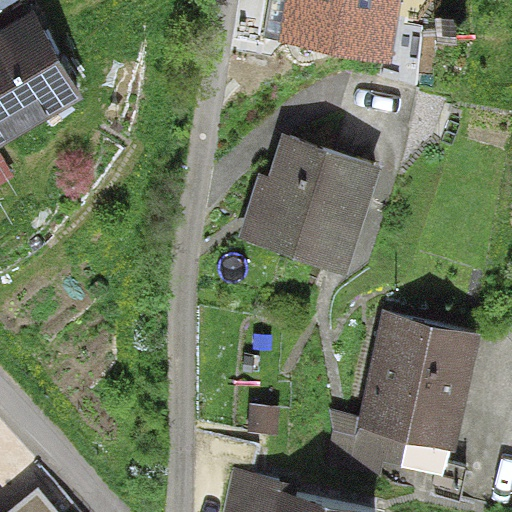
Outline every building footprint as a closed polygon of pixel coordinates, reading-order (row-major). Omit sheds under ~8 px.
[(31,0),(0,19),(0,164),(97,106),(32,0),(31,0)] [(294,0),(285,45),(409,70),(423,0),(294,0)] [(401,178),(303,147),(293,178),(269,170),(247,239),(370,277),(401,178)] [(478,329),(386,311),(367,407),(349,403),(342,444),(412,458),(417,430),(457,438),(478,329)] [(285,477),(235,468),(226,511),(376,511),(378,505),(283,487),(285,477)]
